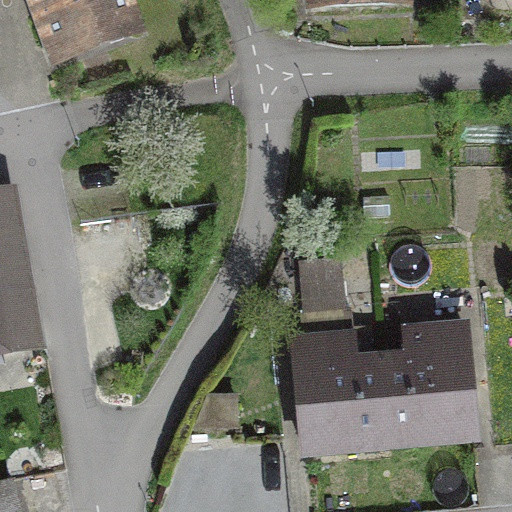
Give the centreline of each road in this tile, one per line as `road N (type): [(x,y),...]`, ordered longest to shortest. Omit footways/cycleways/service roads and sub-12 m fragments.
road 1 (residential): [(94,483),(173,396),(250,244),(270,182),(268,76)]
road 2 (residential): [(94,483),(31,146)]
road 3 (residential): [(31,146),(67,120),(268,76)]
road 4 (residential): [(268,76),(511,65)]
